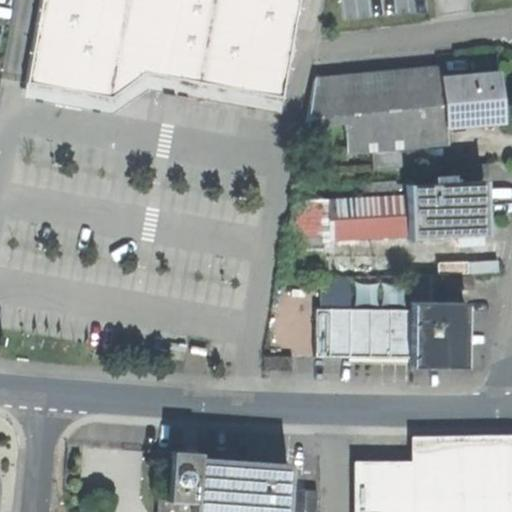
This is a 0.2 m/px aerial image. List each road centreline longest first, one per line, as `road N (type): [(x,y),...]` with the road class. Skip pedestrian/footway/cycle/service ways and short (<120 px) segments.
road 1 (residential): [(507,408),(238,403),(50,389)]
road 2 (residential): [(307,50),(511,25)]
road 3 (residential): [(50,389),(36,511)]
